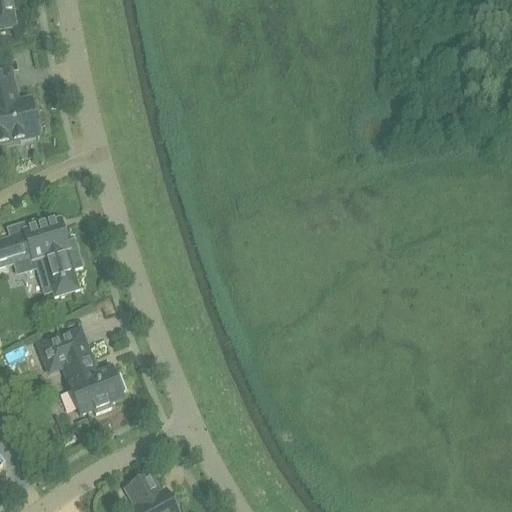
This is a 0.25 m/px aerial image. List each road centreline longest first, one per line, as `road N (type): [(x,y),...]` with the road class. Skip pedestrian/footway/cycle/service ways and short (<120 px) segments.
road 1 (residential): [(190,425),(98,158)]
road 2 (residential): [(39,511),(190,425)]
road 3 (residential): [(98,158),(67,0)]
